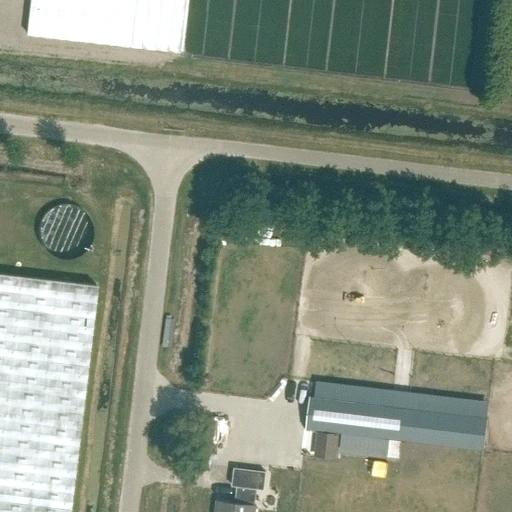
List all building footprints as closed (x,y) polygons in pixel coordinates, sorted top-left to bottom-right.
[(180,51),(186,0),(30,0),(27,33),(180,51)] [(61,261),(63,262),(68,262),(71,261),(73,261),(75,260),(78,259),(80,258),(84,255),(86,253),(87,251),(89,249),(90,247),(91,245),(92,243),(93,241),(94,238),(94,236),(94,233),(94,231),(94,228),(93,226),(92,223),(91,221),(90,219),(89,217),(87,215),(86,213),(84,211),(82,210),(80,208),(78,207),(75,206),(73,206),(71,205),(68,205),(66,205),(63,205),(61,205),(58,206),(56,206),(54,207),(51,208),(47,211),(45,213),(44,215),(42,217),(41,219),(40,221),(39,223),(38,226),(38,228),(37,231),(37,233),(37,236),(38,238),(38,241),(39,243),(40,245),(41,247),(42,250),(44,251),(45,253),(47,255),(49,256),(51,258),(54,259),(56,260),(58,261),(61,261)] [(288,219),(289,207),(273,205),(271,218),(288,219)] [(0,274),(0,511),(68,511),(96,286),(0,274)] [(310,396),(306,429),(483,452),(488,419),(310,396)] [(318,456),(336,458),(338,435),(320,433),(318,456)] [(218,511),(252,511),(255,489),(263,490),(265,473),(234,469),(232,486),(237,487),(235,504),(220,502),(218,511)]
